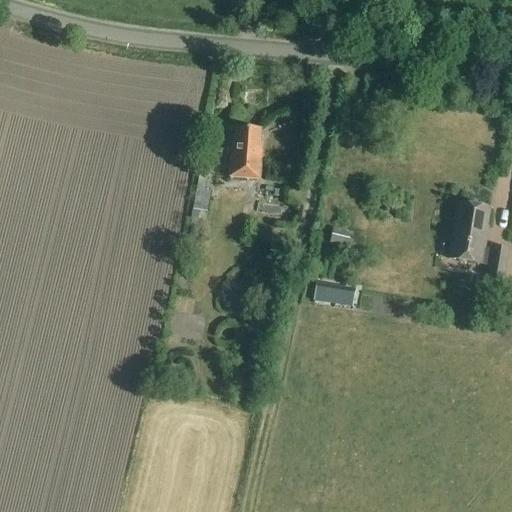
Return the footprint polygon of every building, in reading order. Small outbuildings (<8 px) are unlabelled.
[(231,141),(228,179),(258,182),(261,145),(259,145),(260,130),(235,129),(234,141),(231,141)] [(204,192),(208,172),(199,171),(190,220),(199,222),(200,215),(207,216),(211,193),(204,192)] [(491,252),(482,251),(489,210),(457,205),(447,260),(489,267),(487,280),(502,283),(507,251),(492,249),(491,252)] [(329,245),(359,252),(362,234),(333,228),(329,245)] [(334,306),(337,288),(316,284),(313,302),(334,306)]
